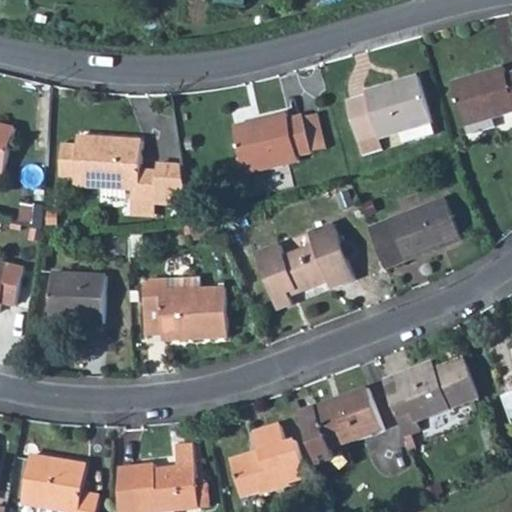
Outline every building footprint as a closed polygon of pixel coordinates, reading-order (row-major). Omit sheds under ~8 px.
[(505,67),(452,84),(465,127),(511,112),(511,72),(507,74),(505,67)] [(346,102),(358,142),(378,136),(379,139),(400,133),(431,123),(432,122),(418,76),(365,93),(366,96),(346,102)] [(287,115),(233,128),(245,174),(299,162),(298,156),(312,153),(303,117),(289,120),(287,115)] [(431,123),(400,133),(403,143),(434,134),(431,123)] [(0,174),(5,176),(15,129),(0,125),(0,174)] [(378,136),(358,142),(362,155),(382,149),(379,139),(378,136)] [(132,190),(132,200),(158,201),(159,174),(158,174),(141,173),(142,142),(78,138),(77,148),(62,147),(60,177),(75,178),(75,187),(132,190)] [(158,166),(158,174),(159,174),(158,201),(188,203),(182,167),(158,166)] [(158,201),(132,200),(131,211),(157,213),(158,201)] [(445,200),(369,230),(385,270),(461,240),(445,200)] [(216,221),(192,224),(194,239),(221,235),(216,221)] [(334,225),(255,255),(277,310),(293,304),(289,294),(298,291),(299,292),(327,282),(330,290),(356,280),(348,261),(352,258),(355,254),(355,250),(353,246),(349,244),(345,243),(342,244),(334,225)] [(0,263),(0,310),(2,302),(16,305),(25,269),(0,263)] [(52,274),(51,322),(105,324),(107,277),(52,274)] [(144,285),(145,311),(162,311),(164,335),(164,341),(229,338),(227,290),(169,292),(168,284),(144,285)] [(162,311),(145,311),(147,336),(164,335),(162,311)] [(400,378),(385,383),(405,438),(423,431),(420,422),(480,399),(465,360),(433,372),(402,383),(400,378)] [(431,366),(400,378),(402,383),(433,372),(431,366)] [(370,389),(318,408),(302,414),(321,466),(338,460),(334,450),(385,432),(370,389)] [(261,453),(231,462),(243,497),(262,492),(263,495),(293,486),(292,483),(309,478),(298,443),(287,445),(282,426),(254,434),(261,453)] [(156,465),(136,467),(140,511),(166,511),(178,511),(202,508),(201,497),(205,495),(207,493),(209,488),(207,484),(204,481),(199,480),(195,446),(177,447),(179,467),(157,470),(156,465)] [(99,511),(102,497),(86,494),(90,467),(32,456),(25,503),(42,507),(40,511),(99,511)] [(140,511),(136,467),(121,469),(121,511),(140,511)] [(201,497),(202,508),(213,507),(211,492),(209,488),(207,493),(205,495),(201,497)]
